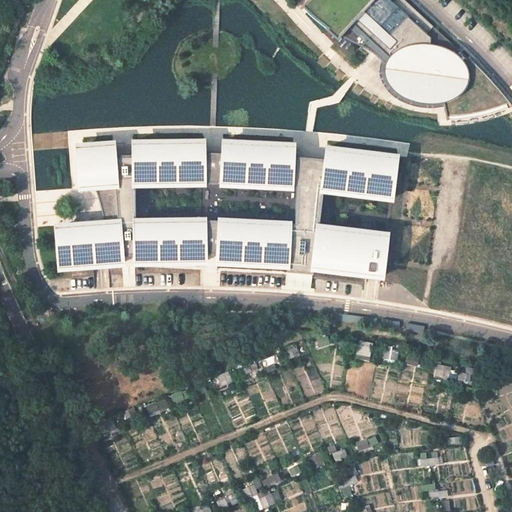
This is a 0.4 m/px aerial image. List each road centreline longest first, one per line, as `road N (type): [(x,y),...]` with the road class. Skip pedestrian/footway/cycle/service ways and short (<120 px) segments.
road 1 (track): [(511,501),(490,443),(334,398),(97,489)]
road 2 (tertiary): [(107,511),(0,279)]
